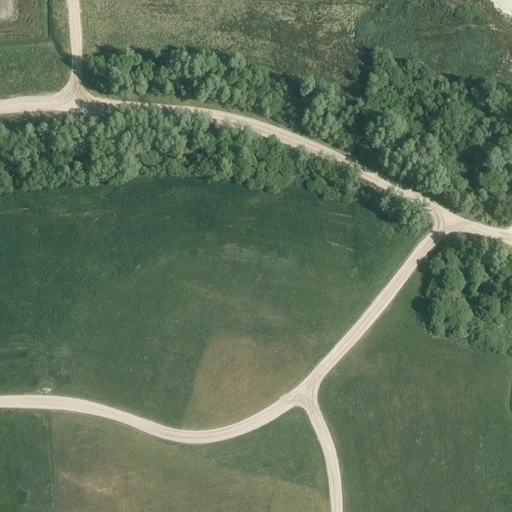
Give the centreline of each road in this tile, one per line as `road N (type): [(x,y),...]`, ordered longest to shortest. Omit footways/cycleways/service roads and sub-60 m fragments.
road 1 (track): [(511,239),(451,221),(298,394),(253,423),(209,435),(168,433),(92,408),(0,403)]
road 2 (track): [(0,107),(95,101),(245,121),(332,154),(451,221)]
road 3 (unknown): [(73,29),(245,35)]
road 4 (track): [(337,511),(329,447),(298,394)]
